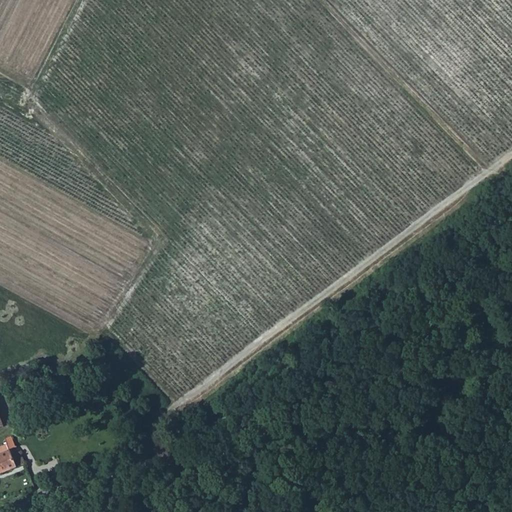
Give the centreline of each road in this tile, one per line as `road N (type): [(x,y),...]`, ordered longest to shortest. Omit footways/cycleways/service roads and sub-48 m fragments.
road 1 (track): [(133,468),(154,434),(511,160)]
road 2 (unclassified): [(0,511),(133,468)]
